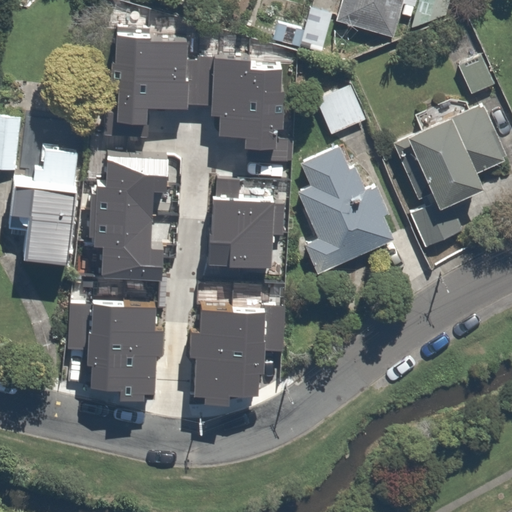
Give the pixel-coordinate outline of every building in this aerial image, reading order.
[(336,0),(332,18),(394,34),(400,12),(408,14),(411,0),(336,0)] [(320,47),(330,9),(306,3),(300,24),(296,41),(320,47)] [(478,47),(452,60),(466,88),(492,75),(478,47)] [(367,115),(351,81),(315,98),(332,132),(367,115)] [(451,109),(402,130),(428,193),(407,202),(427,250),(464,234),(447,193),(482,178),(478,167),(511,153),(489,99),(453,114),(451,109)] [(0,165),(15,166),(20,113),(0,110),(0,165)] [(398,234),(373,175),(362,179),(354,160),(343,164),(335,145),(301,160),(308,176),(293,183),(314,232),(301,238),(314,269),(398,234)] [(29,174),(9,172),(7,210),(26,211),(23,254),(67,257),(75,150),(42,147),(41,164),(29,163),(29,174)] [(172,224),(175,184),(149,182),(147,222),(172,224)] [(250,310),(250,301),(275,303),(279,247),(226,243),(229,201),(189,199),(186,238),(179,238),(174,315),(238,319),(238,310),(250,310)] [(280,239),(282,208),(261,207),(259,238),(280,239)] [(145,268),(150,225),(85,218),(76,300),(152,308),(157,269),(145,268)]
